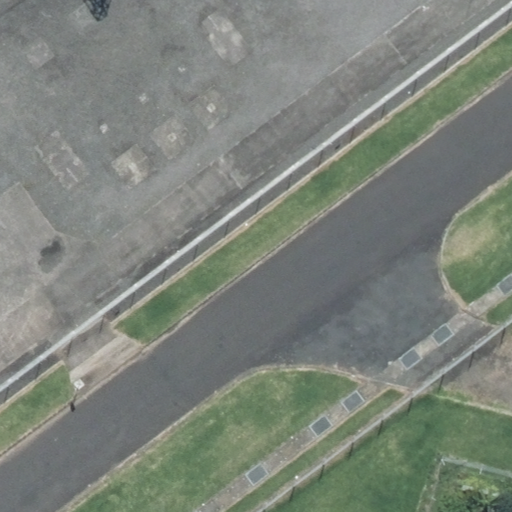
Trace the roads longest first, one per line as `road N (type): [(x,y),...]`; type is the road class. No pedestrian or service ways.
road 1 (unclassified): [(511,114),(0,500)]
road 2 (track): [(511,342),(288,283)]
